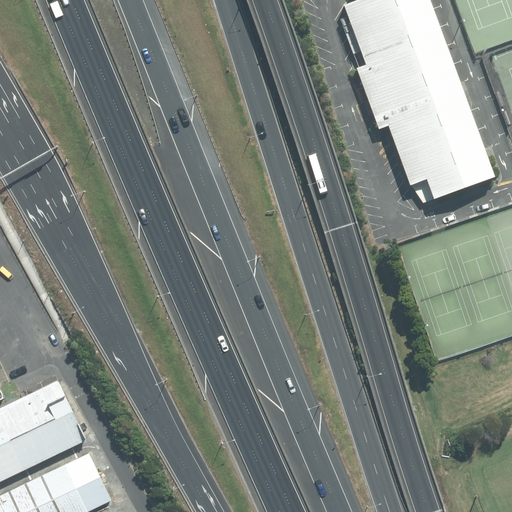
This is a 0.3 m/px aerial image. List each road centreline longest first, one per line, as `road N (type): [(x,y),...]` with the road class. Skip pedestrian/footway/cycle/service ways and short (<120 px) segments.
road 1 (motorway): [(294,511),(71,0)]
road 2 (motorway): [(130,0),(339,511)]
road 3 (motorway): [(227,0),(388,511)]
road 4 (motorway): [(211,511),(0,130)]
road 5 (unclassified): [(55,342),(143,511)]
